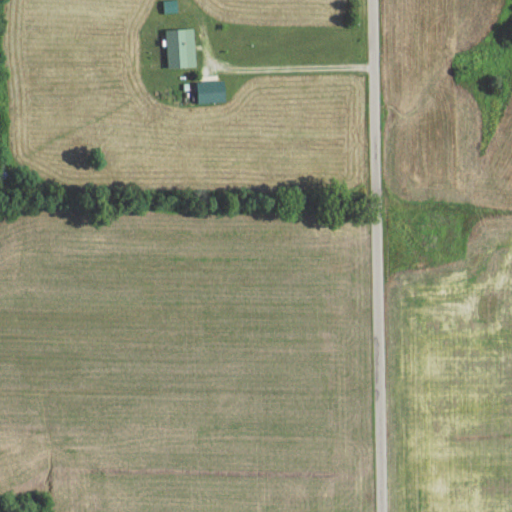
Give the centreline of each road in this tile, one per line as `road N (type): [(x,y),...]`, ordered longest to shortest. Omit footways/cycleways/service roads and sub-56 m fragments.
road 1 (residential): [(380,511),(374,0)]
road 2 (residential): [(246,511),(215,505),(97,344)]
